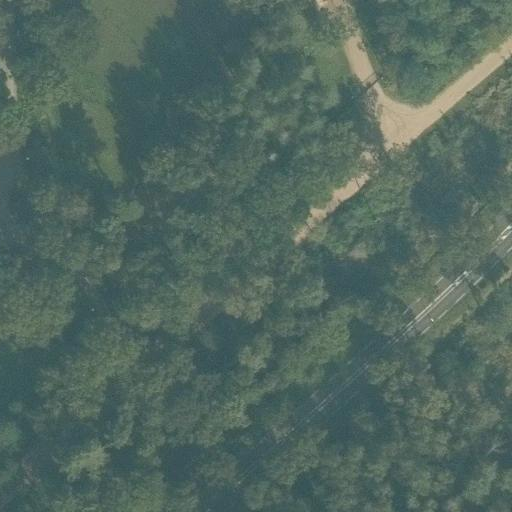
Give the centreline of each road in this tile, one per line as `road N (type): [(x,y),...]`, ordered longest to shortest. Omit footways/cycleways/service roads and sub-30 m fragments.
road 1 (track): [(0,487),(511,38)]
road 2 (secondary): [(200,511),(511,219)]
road 3 (track): [(10,0),(10,138)]
